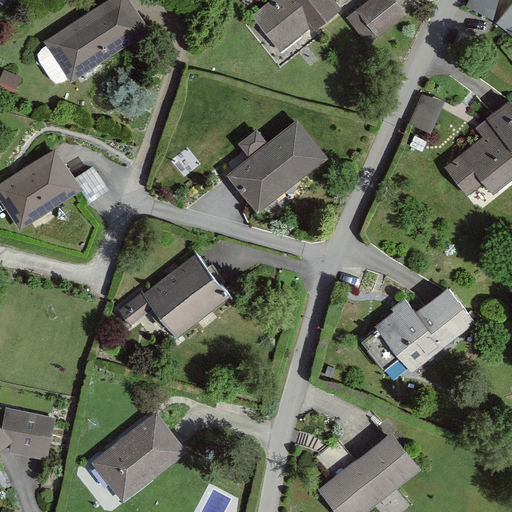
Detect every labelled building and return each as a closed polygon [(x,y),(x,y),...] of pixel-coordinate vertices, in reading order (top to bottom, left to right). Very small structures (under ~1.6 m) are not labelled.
[(154,23),(140,0),(110,0),(52,36),(74,72),(154,23)] [(274,0),(257,13),(282,46),(338,5),(334,0),(274,0)] [(393,0),(359,0),(351,8),(375,31),(401,10),(393,0)] [(490,15),(496,0),(468,0),(467,5),(490,15)] [(423,91),(411,119),(431,128),(443,99),(423,91)] [(511,174),(511,97),(481,123),(488,131),(451,161),(475,190),(487,180),(494,189),(511,174)] [(328,152),(299,116),(235,167),(264,204),(328,152)] [(60,146),(0,182),(0,183),(23,221),(83,184),(60,146)] [(180,331),(230,292),(196,249),(124,304),(135,319),(158,302),(180,331)] [(476,319),(448,283),(416,308),(405,294),(391,305),(393,309),(375,323),(412,369),(476,319)] [(2,421),(8,431),(13,438),(9,449),(48,457),(56,414),(7,403),(2,421)] [(160,407),(99,456),(129,493),(190,444),(160,407)] [(0,447),(13,438),(8,431),(2,421),(0,418),(0,447)] [(358,511),(421,462),(393,427),(324,482),(348,511),(358,511)]
